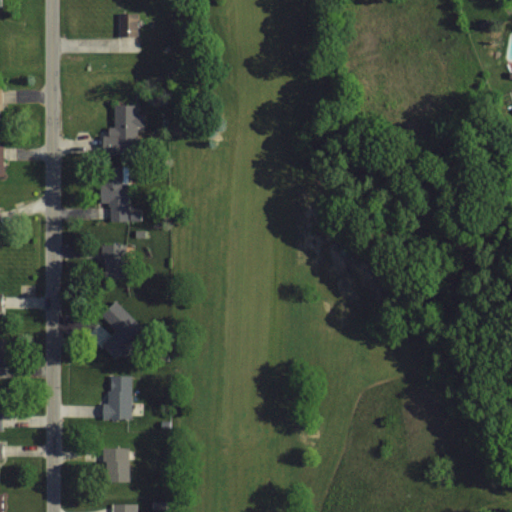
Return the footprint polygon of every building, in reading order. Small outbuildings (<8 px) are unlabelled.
[(0,110),(14,110),(14,87),(0,87),(0,110)] [(136,127),(139,127),(139,103),(111,104),(112,127),(101,127),(101,154),(136,153),(136,127)] [(113,355),(141,327),(113,299),(98,314),(115,330),(102,344),(113,355)] [(130,419),(130,374),(104,374),(104,419),(130,419)] [(100,445),(100,481),(127,481),(127,445),(100,445)] [(136,511),(136,502),(105,502),(104,511),(136,511)]
